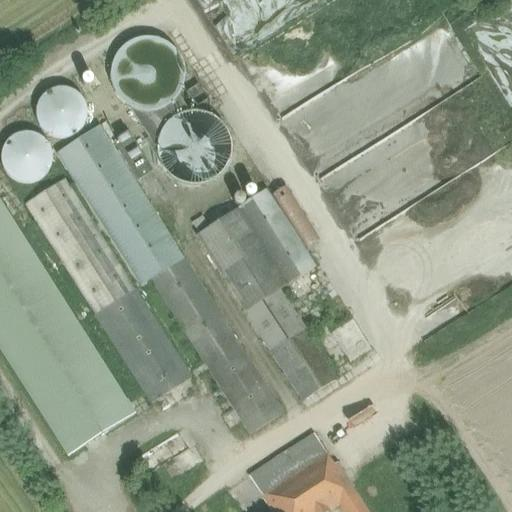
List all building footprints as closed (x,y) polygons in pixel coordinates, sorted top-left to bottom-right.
[(217,0),(199,7),(203,17),(221,11),(217,0)] [(469,38),(511,10),(511,0),(500,0),(461,25),(469,38)] [(182,65),(181,62),(180,59),(178,56),(176,54),(174,51),(172,49),(169,47),(167,45),(164,44),(161,42),(158,41),(155,40),(152,40),(149,39),(146,39),(142,39),(139,40),(136,41),(133,42),(130,43),(127,45),(125,46),(122,48),(120,51),(118,53),(116,56),(114,58),(113,61),(112,64),(111,67),(110,70),(110,74),(110,77),(110,80),(111,83),(111,86),(112,89),(114,92),(115,95),(117,98),(119,100),(121,103),(124,105),(126,107),(129,108),(132,110),(135,111),(138,112),(141,112),(145,113),(148,113),(151,113),(154,112),(157,111),(160,110),(163,109),(166,107),(169,106),(171,103),(174,101),(176,99),(178,96),(179,93),(181,90),(182,87),(183,84),(183,81),(184,78),(184,75),(183,71),(183,68),(182,65)] [(36,123),(37,125),(38,127),(39,129),(40,131),(41,133),(43,135),(45,136),(47,137),(49,138),(51,139),(53,140),(55,141),(58,141),(62,141),(64,141),(67,141),(69,140),(71,139),(73,138),(75,137),(77,136),(79,134),(80,133),(82,131),(83,129),(84,127),(85,125),(86,123),(86,120),(87,118),(87,116),(87,113),(87,111),(86,109),(86,107),(85,105),(84,102),(83,101),(81,99),(80,97),(78,95),(76,94),(74,93),(70,91),(68,90),(66,89),(64,89),(61,89),(57,89),(55,90),(53,90),(50,91),(46,93),(45,95),(43,96),(41,98),(40,99),(38,101),(37,103),(36,105),(36,107),(35,110),(35,112),(35,114),(35,116),(35,119),(35,121),(36,123)] [(157,158),(158,161),(159,164),(161,167),(162,170),(164,173),(166,175),(169,177),(171,179),(174,181),(177,183),(180,184),(183,185),(186,186),(189,186),(192,187),(195,187),(198,186),(201,186),(205,185),(208,184),(210,182),(213,181),(216,179),(218,177),(220,175),(223,172),(224,170),(226,167),(227,164),(228,161),(229,158),(230,155),(230,152),(230,148),(230,145),(229,142),(229,139),(228,136),(226,133),(225,130),(223,127),(221,125),(218,122),(216,120),(213,118),(210,117),(208,115),(204,114),(201,114),(198,113),(195,113),(192,113),(188,113),(185,114),(182,114),(179,116),(176,117),(173,119),(171,120),(168,123),(166,125),(164,127),(162,130),(160,133),(159,136),(158,139),(157,142),(157,145),(156,149),(156,152),(157,155),(157,158)] [(140,287),(151,280),(251,436),(283,415),(99,128),(56,156),(140,287)] [(128,133),(113,143),(137,182),(153,172),(128,133)] [(3,169),(4,171),(5,172),(7,174),(8,176),(9,177),(11,179),(13,180),(17,182),(19,183),(21,183),(23,184),(25,184),(27,184),(29,184),(34,183),(36,182),(38,181),(41,179),(43,177),(44,176),(46,174),(47,173),(48,171),(49,169),(50,167),(50,165),(51,163),(51,160),(51,158),(51,156),(51,154),(50,152),(49,150),(48,148),(47,146),(46,144),(45,142),(43,141),(42,139),(40,138),(38,137),(36,136),(34,135),(30,134),(28,134),(25,134),(21,135),(19,135),(17,136),(13,138),(11,139),(9,140),(7,144),(5,146),(4,147),(3,149),(2,151),(2,154),(2,156),(1,158),(1,160),(2,162),(2,164),(3,166),(3,169)] [(26,205),(152,404),(190,380),(65,181),(26,205)] [(197,237),(302,402),(336,380),(279,292),(315,269),(266,193),(197,237)] [(0,201),(0,351),(67,458),(135,415),(0,201)] [(300,296),(298,312),(314,314),(317,298),(300,296)] [(315,436),(250,478),(271,511),(331,511),(339,508),(341,511),(366,511),(336,464),(334,466),(315,436)] [(179,469),(199,462),(193,448),(174,455),(179,469)]
